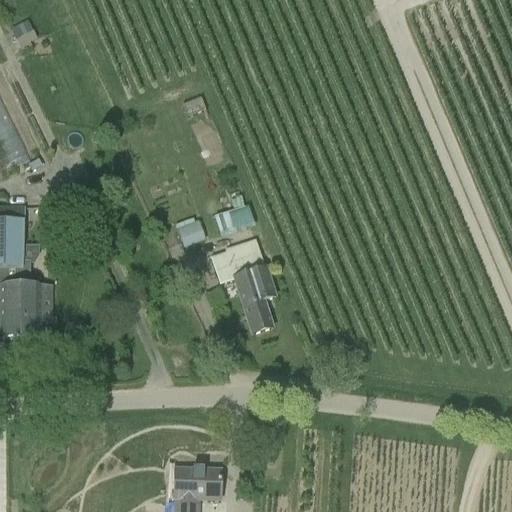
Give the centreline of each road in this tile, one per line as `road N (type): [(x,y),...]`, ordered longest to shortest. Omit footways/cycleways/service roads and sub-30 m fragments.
road 1 (unclassified): [(0,408),(195,395),(313,400),(511,430)]
road 2 (unknown): [(511,332),(396,52)]
